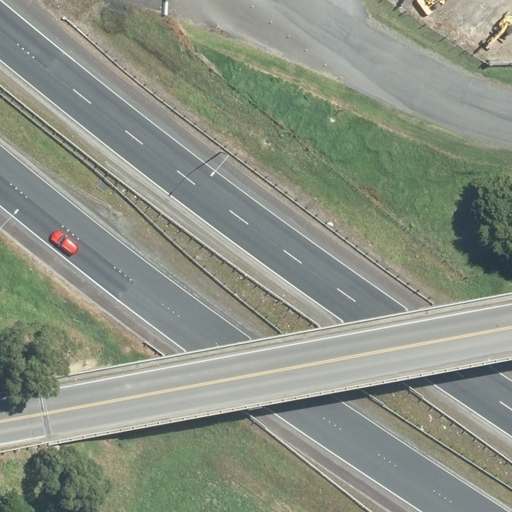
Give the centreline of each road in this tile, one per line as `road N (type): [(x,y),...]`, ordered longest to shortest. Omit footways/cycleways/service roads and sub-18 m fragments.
road 1 (motorway): [(0,22),(164,154),(511,402)]
road 2 (motorway): [(477,511),(107,259),(0,173)]
road 3 (tertiary): [(0,422),(511,328)]
road 4 (unclassified): [(303,0),(389,51),(511,107)]
